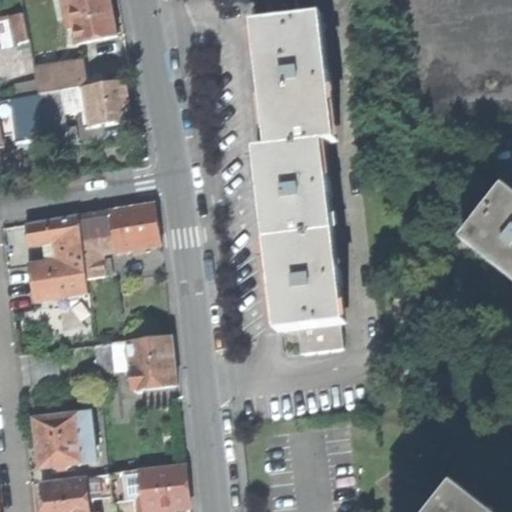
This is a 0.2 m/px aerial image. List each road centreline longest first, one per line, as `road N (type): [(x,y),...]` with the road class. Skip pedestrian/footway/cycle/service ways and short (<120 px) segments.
road 1 (residential): [(177,183),(215,511)]
road 2 (residential): [(142,0),(177,183)]
road 3 (residential): [(0,207),(177,183)]
road 4 (residential): [(18,511),(0,341)]
